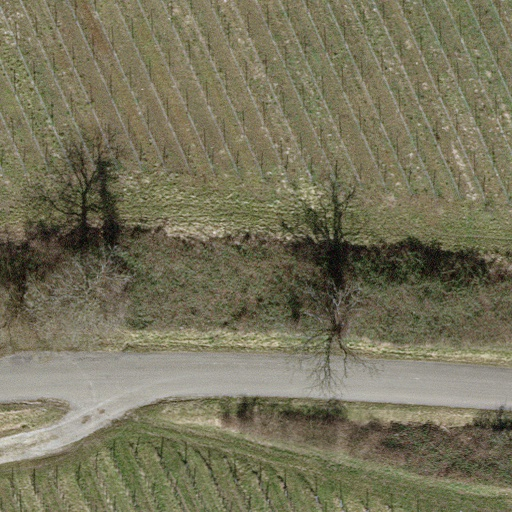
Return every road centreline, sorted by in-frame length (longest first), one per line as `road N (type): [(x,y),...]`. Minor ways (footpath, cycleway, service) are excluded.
road 1 (unclassified): [(511,389),(0,386)]
road 2 (track): [(150,384),(0,453)]
